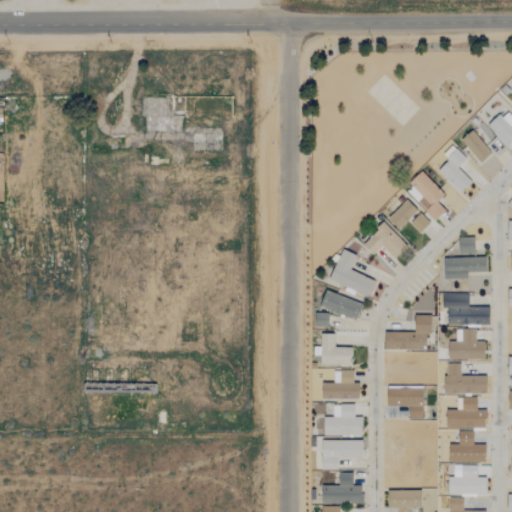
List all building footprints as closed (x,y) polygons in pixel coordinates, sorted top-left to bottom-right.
[(488,127),(509,147),(511,143),(511,117),(504,110),(488,127)] [(479,161),(490,152),(471,130),(460,140),(479,161)] [(456,168),(466,159),(452,146),(444,156),(448,159),(436,172),(460,193),(471,181),(456,168)] [(404,189),(434,220),(445,210),(436,202),(444,195),(422,172),(404,189)] [(398,229),(406,220),(419,233),(429,222),(405,199),(387,219),(398,229)] [(371,255),(381,245),(393,258),(406,246),(384,223),(361,244),(371,255)] [(474,237),(459,237),(458,253),(474,254),(474,237)] [(350,270),(356,255),(341,249),(328,280),(367,296),(374,280),(350,270)] [(443,280),(467,279),(467,273),(486,273),(485,258),(443,258),(443,280)] [(319,307),(355,320),(362,304),(326,290),(319,307)] [(488,325),(489,307),(468,307),(468,294),(442,294),(442,308),(447,308),(447,325),(488,325)] [(328,328),(328,314),(314,313),(314,327),(328,328)] [(430,315),(414,315),(414,332),(384,331),(384,349),(426,350),(426,334),(430,334),(430,315)] [(484,359),(483,341),(475,341),(475,329),(456,329),(456,342),(448,342),(448,360),(484,359)] [(319,364),(351,365),(351,347),(334,347),(334,334),(320,334),(319,364)] [(444,393),(486,394),(486,377),(460,376),(460,363),(445,363),(444,393)] [(321,383),(321,399),(358,400),(359,383),(352,383),(352,371),(333,371),(333,383),(321,383)] [(386,406),(408,406),(408,419),(422,419),(422,388),(386,388),(386,406)] [(446,410),(446,428),(485,429),(485,410),(476,410),(476,397),(461,397),(461,410),(446,410)] [(323,436),(361,435),(361,417),(354,417),(354,405),(333,405),(333,417),(323,417),(323,436)] [(448,460),(485,462),(485,445),(472,444),(473,432),(458,432),(458,445),(449,444),(448,460)] [(362,441),(321,440),(321,470),(337,470),(337,458),(361,458),(362,441)] [(477,465),(452,465),(452,475),(448,475),(448,494),(486,494),(486,477),(477,477),(477,465)] [(321,486),(321,503),(362,504),(362,486),(352,485),(352,474),(338,474),(338,486),(321,486)] [(409,511),(410,509),(420,509),(420,491),(387,491),(387,508),(396,508),(396,511),(409,511)] [(484,511),(485,511),(463,511),(463,499),(449,498),(449,511),(484,511)]
